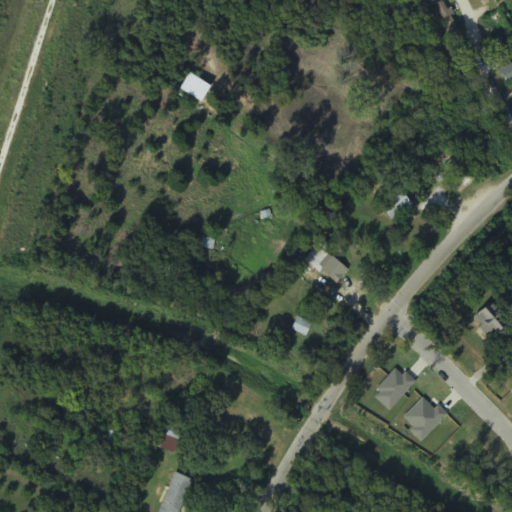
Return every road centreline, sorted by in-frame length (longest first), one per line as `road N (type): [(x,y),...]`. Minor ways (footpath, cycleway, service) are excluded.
road 1 (residential): [(260,511),(374,332),(448,239),(511,177)]
road 2 (residential): [(390,312),(511,430)]
